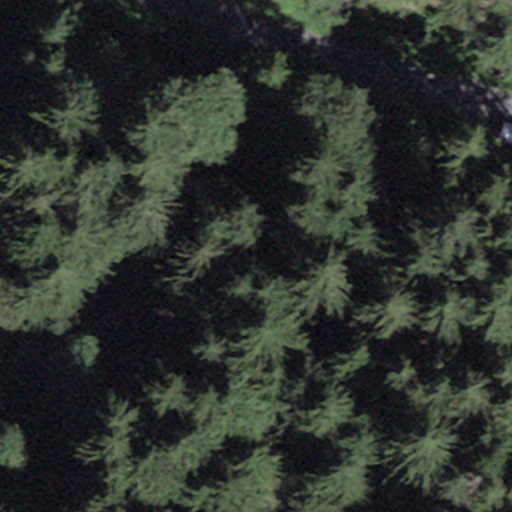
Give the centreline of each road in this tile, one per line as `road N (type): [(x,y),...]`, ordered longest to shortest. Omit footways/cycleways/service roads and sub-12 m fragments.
road 1 (track): [(0,334),(105,326),(212,331),(511,367)]
road 2 (track): [(184,0),(511,115)]
